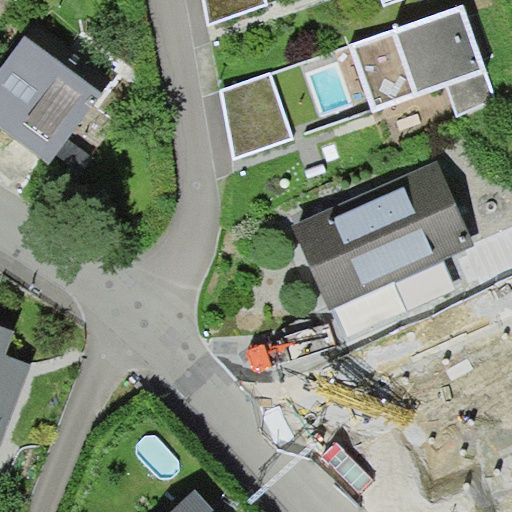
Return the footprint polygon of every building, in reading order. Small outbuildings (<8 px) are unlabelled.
[(205,0),(210,20),(267,0),(205,0)] [(461,3),(221,88),(235,155),(445,82),(457,114),(494,98),(461,3)] [(99,78),(29,30),(0,71),(0,127),(44,158),(99,78)] [(435,156),(282,217),(317,306),(471,246),(435,156)] [(0,351),(7,334),(0,331),(0,444),(23,386),(0,377),(0,351)] [(231,511),(207,485),(176,511),(231,511)]
